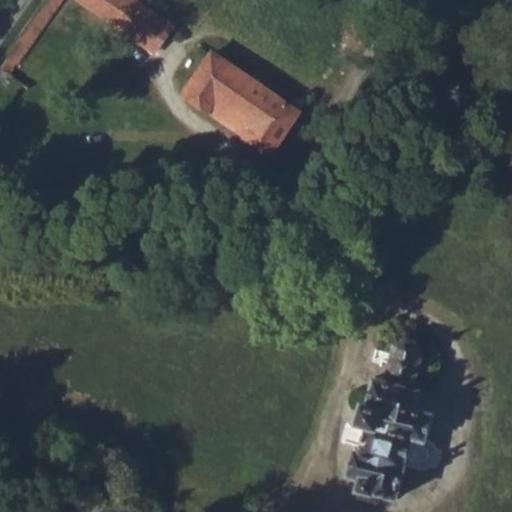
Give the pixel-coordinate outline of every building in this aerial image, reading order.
[(46,0),(0,66),(0,69),(9,76),(62,0),(46,0)] [(80,0),(95,11),(103,0),(80,0)] [(103,0),(95,11),(153,52),(173,25),(137,0),(103,0)] [(182,92),(207,110),(238,69),(212,51),(182,92)] [(207,110),(244,135),(274,94),(238,69),(207,110)] [(244,135),(269,153),(299,111),(274,94),(244,135)] [(346,473),(357,477),(354,486),(371,491),(373,490),(394,496),(404,462),(416,465),(419,457),(423,459),(425,458),(427,456),(428,454),(427,450),(423,447),(433,412),(414,405),(418,388),(412,386),(422,350),(415,339),(405,336),(392,345),(385,371),(388,372),(385,380),(373,376),(366,401),(363,401),(359,404),(356,417),(358,421),(364,424),(356,450),(352,449),(346,473)]
